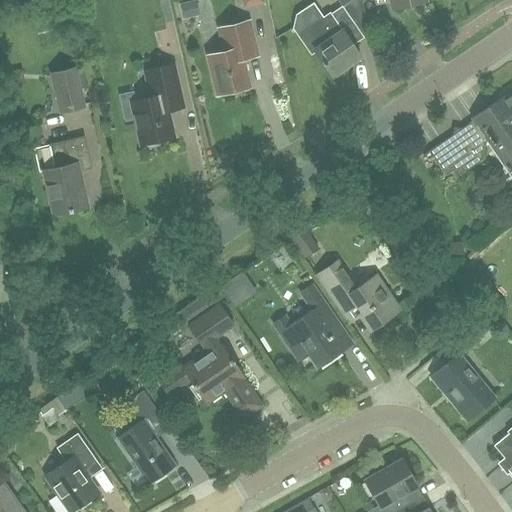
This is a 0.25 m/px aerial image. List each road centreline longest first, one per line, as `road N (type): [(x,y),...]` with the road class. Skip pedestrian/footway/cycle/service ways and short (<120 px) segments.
road 1 (tertiary): [(0,388),(511,32)]
road 2 (residential): [(481,511),(419,431),(396,423),(367,427),(214,511)]
